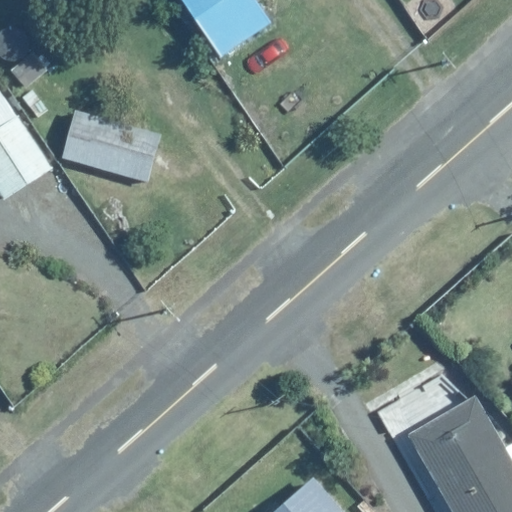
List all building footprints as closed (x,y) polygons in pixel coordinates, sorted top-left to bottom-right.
[(256,0),(182,0),(219,52),(269,17),(256,0)] [(52,163),(0,87),(0,188),(5,196),(52,163)] [(74,102),(60,152),(149,178),(163,128),(74,102)] [(406,431),(408,433),(451,511),(511,511),(511,433),(500,440),(474,393),(406,431)] [(351,511),(313,470),(266,511),(351,511)]
